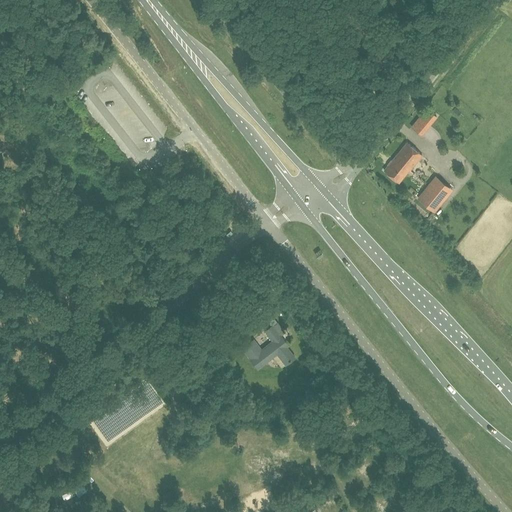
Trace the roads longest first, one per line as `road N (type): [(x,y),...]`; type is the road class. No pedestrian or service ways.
road 1 (unclassified): [(507,511),(268,224)]
road 2 (unclassified): [(0,437),(268,224)]
road 3 (primary): [(300,203),(454,392),(511,445)]
road 4 (primary): [(511,398),(320,189)]
road 5 (unclassified): [(268,224),(96,0)]
road 6 (primary): [(320,189),(148,0)]
road 7 (primary): [(145,0),(300,203)]
road 8 (unclassified): [(350,170),(492,0)]
road 9 (unclassified): [(350,170),(212,0)]
road 10 (track): [(336,474),(308,464),(283,468),(194,511)]
